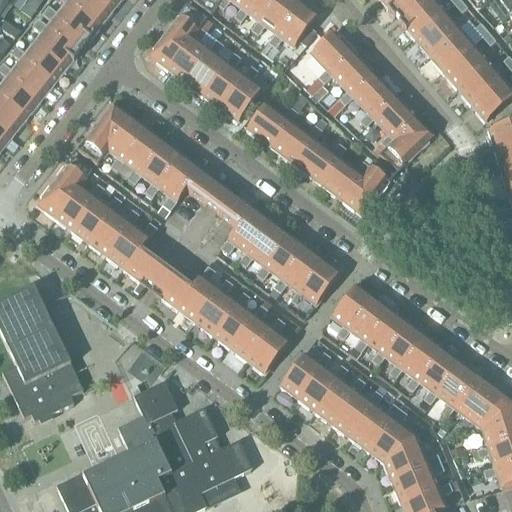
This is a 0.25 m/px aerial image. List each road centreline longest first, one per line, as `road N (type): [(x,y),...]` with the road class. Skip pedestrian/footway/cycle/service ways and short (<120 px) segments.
road 1 (residential): [(511,358),(117,62)]
road 2 (residential): [(0,219),(356,490),(365,511)]
road 3 (residential): [(511,288),(462,136),(341,0)]
road 4 (residential): [(117,62),(0,207)]
